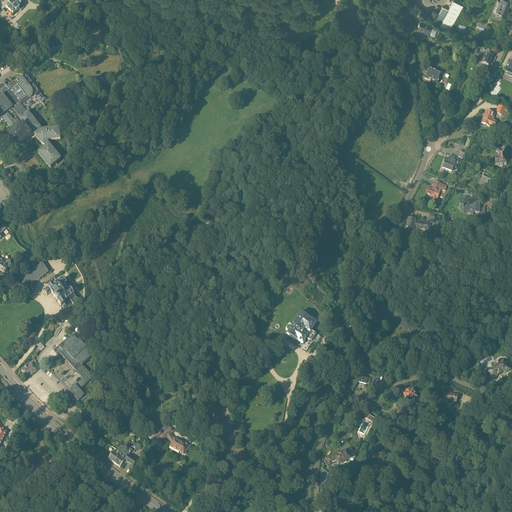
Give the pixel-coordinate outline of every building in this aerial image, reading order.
[(21,4),(22,2),(19,0),(17,0),(15,0),(13,2),(12,2),(9,5),(6,8),(13,15),(16,12),(19,10),(21,11),(24,8),(22,5),(21,4)] [(511,2),(511,0),(499,0),(494,13),(501,15),(507,17),(510,11),(508,10),(511,2)] [(449,32),(463,6),(453,1),(448,9),(442,6),(438,13),(433,10),(427,21),(434,24),(449,32)] [(429,25),(426,23),(426,24),(420,22),(418,26),(419,27),(416,33),(428,37),(432,27),(429,25)] [(459,23),(457,30),(463,32),(466,26),(459,23)] [(488,66),(491,57),(485,54),(481,63),(482,64),(484,65),(485,65),(488,66)] [(437,84),(442,74),(428,68),(424,79),(437,84)] [(0,125),(1,125),(0,124),(4,121),(12,131),(5,137),(14,149),(34,134),(36,136),(35,136),(43,146),(45,148),(38,153),(50,169),(61,160),(49,145),(48,142),(61,140),(59,128),(42,130),(42,131),(41,129),(29,113),(45,100),(25,74),(7,88),(4,84),(2,85),(0,86),(0,125)] [(439,97),(446,100),(448,94),(441,91),(439,97)] [(507,112),(508,110),(505,109),(506,109),(499,106),(496,113),(503,116),(505,111),(507,112)] [(483,118),(481,123),(491,128),(493,129),(496,122),(497,121),(493,120),(494,119),(493,118),(495,115),(486,111),(484,115),(483,115),(482,118),(483,118)] [(496,159),(495,159),(495,166),(497,166),(498,168),(503,168),(503,166),(506,166),(506,165),(506,161),(506,159),(508,159),(508,156),(509,156),(509,152),(506,152),(506,151),(501,151),(501,152),(497,152),(496,153),(496,159)] [(458,163),(459,159),(451,156),(450,160),(446,159),(442,169),(452,173),(456,163),(458,163)] [(493,177),(484,173),(482,177),(479,186),(494,192),(496,188),(498,189),(499,187),(496,186),(499,180),(493,177)] [(13,180),(9,182),(14,193),(18,191),(13,180)] [(428,188),(425,194),(430,196),(433,197),(433,198),(431,202),(436,204),(437,200),(440,192),(439,191),(440,190),(445,192),(447,186),(442,185),(435,182),(432,189),(428,188)] [(473,213),(479,213),(480,214),(485,214),(485,209),(479,209),(479,204),(476,204),(476,201),(467,201),(467,206),(464,206),(463,213),(467,213),(467,215),(473,215),(473,213)] [(408,219),(406,227),(419,230),(423,230),(424,230),(424,233),(427,233),(431,232),(431,230),(431,229),(430,221),(424,222),(408,219)] [(0,270),(4,274),(7,268),(11,268),(9,262),(4,263),(0,260),(0,270)] [(26,288),(48,273),(39,260),(32,266),(35,270),(20,280),(26,288)] [(66,284),(63,279),(56,284),(54,282),(52,284),(53,285),(44,291),(47,296),(51,293),(61,307),(62,307),(63,308),(66,306),(65,304),(66,304),(65,302),(69,299),(74,307),(79,304),(74,296),(74,295),(71,291),(74,288),(69,282),(66,284)] [(310,319),(300,313),(297,318),(296,318),(296,319),(295,319),(295,320),(295,321),(295,322),(292,326),(289,325),(288,326),(287,326),(286,327),(286,328),(286,329),(286,330),(289,332),(287,335),(303,344),(306,339),(311,342),(316,334),(311,331),(316,324),(315,323),(316,323),(315,322),(314,321),(313,320),(312,319),(311,319),(310,319)] [(79,342),(72,335),(54,352),(60,358),(62,356),(76,371),(83,379),(76,385),(75,386),(69,391),(78,401),(85,396),(80,390),(93,378),(82,366),(92,357),(85,350),(87,349),(80,341),(79,342)] [(314,361),(309,357),(303,366),(309,370),(314,361)] [(491,368),(486,371),(491,380),(493,381),(496,379),(496,378),(504,373),(504,374),(511,370),(508,364),(506,365),(504,361),(498,364),(497,361),(494,363),(495,366),(491,368)] [(27,377),(30,375),(36,372),(31,364),(22,370),(27,377)] [(369,385),(370,380),(368,379),(354,376),(353,382),(350,380),(344,390),(349,393),(351,390),(353,391),(358,383),(366,385),(367,384),(369,385)] [(406,390),(402,392),(406,402),(409,401),(410,403),(414,401),(413,399),(416,398),(413,391),(409,392),(409,391),(406,392),(406,390)] [(444,392),(442,400),(443,400),(449,401),(448,404),(454,405),(455,403),(456,403),(458,396),(444,392)] [(181,404),(178,411),(185,414),(189,407),(181,404)] [(401,413),(398,416),(403,421),(407,418),(404,415),(406,413),(402,409),(400,411),(401,413)] [(174,439),(171,434),(174,432),(171,429),(160,437),(162,440),(167,437),(170,441),(170,442),(172,443),(169,447),(185,455),(189,447),(174,439)] [(157,430),(151,435),(155,439),(160,434),(157,430)] [(130,449),(130,447),(127,445),(125,446),(123,448),(121,447),(117,454),(119,456),(116,460),(117,460),(114,464),(120,468),(124,462),(133,468),(137,461),(129,455),(132,451),(130,449)] [(337,453),(325,460),(329,466),(336,461),(338,465),(341,464),(340,464),(348,460),(350,459),(346,451),(338,455),(337,453)] [(114,452),(108,460),(114,464),(117,460),(116,460),(119,456),(117,454),(116,454),(114,452)]
